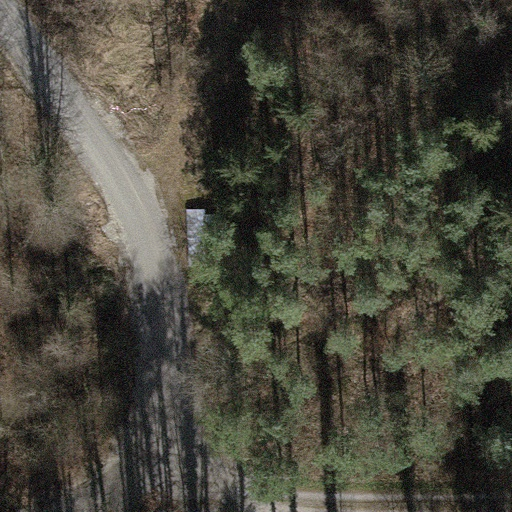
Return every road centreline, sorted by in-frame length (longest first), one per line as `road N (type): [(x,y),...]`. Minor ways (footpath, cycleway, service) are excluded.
road 1 (track): [(139,510),(172,410),(174,322),(141,209),(0,2)]
road 2 (track): [(129,511),(511,504)]
